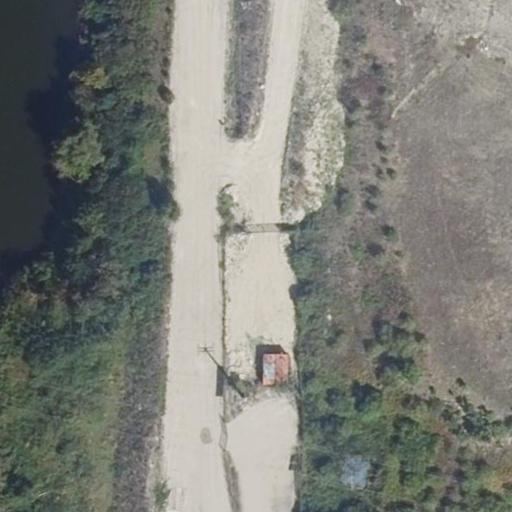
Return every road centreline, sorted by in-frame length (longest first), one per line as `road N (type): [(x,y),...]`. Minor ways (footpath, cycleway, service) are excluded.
road 1 (unclassified): [(224,511),(234,0)]
road 2 (track): [(422,0),(389,59),(268,171),(229,245)]
